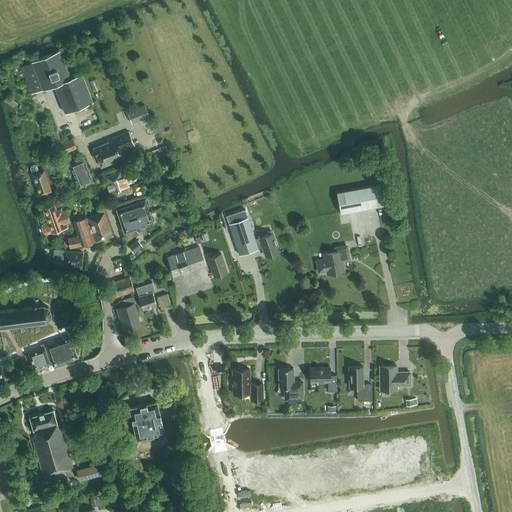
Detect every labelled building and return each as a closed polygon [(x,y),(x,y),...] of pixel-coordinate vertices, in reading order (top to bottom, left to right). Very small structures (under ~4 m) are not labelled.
[(32,61),(32,62),(21,67),(31,93),(43,89),(43,90),(54,85),(65,112),(93,101),(82,73),(71,78),(59,50),(32,61)] [(128,112),(132,123),(149,116),(145,105),(128,112)] [(151,124),(155,133),(164,130),(161,120),(151,124)] [(134,145),(136,144),(135,141),(133,142),(129,131),(107,140),(108,142),(94,148),(101,167),(113,162),(114,164),(127,159),(124,152),(126,152),(125,149),(134,145)] [(56,145),(60,154),(76,147),(73,139),(56,145)] [(165,146),(154,150),(156,155),(167,151),(165,146)] [(41,163),(44,170),(44,169),(47,176),(52,175),(53,174),(54,175),(57,174),(53,165),(61,161),(59,156),(41,163)] [(93,182),(83,157),(69,163),(64,165),(68,175),(73,173),(79,188),(93,182)] [(44,169),(44,170),(39,171),(36,163),(27,166),(29,174),(32,173),(39,195),(51,191),(51,189),(56,187),(52,175),(47,176),(44,169)] [(122,170),(105,176),(112,197),(130,191),(127,184),(132,182),(128,173),(124,175),(122,170)] [(380,183),(337,191),(341,212),(384,204),(380,183)] [(152,191),(149,184),(143,186),(145,194),(152,191)] [(117,209),(120,220),(149,211),(145,199),(117,209)] [(43,208),(52,232),(53,232),(54,233),(60,231),(60,229),(67,227),(66,224),(70,222),(66,210),(62,211),(61,208),(57,209),(55,204),(43,208)] [(96,241),(112,235),(104,211),(88,217),(96,241)] [(149,211),(120,220),(124,232),(153,222),(149,211)] [(81,245),(94,241),(86,217),(75,220),(76,224),(75,225),(79,235),(68,238),(70,247),(81,245)] [(229,223),(230,227),(239,254),(258,247),(255,239),(248,217),(231,223),(229,223)] [(260,238),(255,239),(258,247),(262,246),(266,256),(279,251),(273,233),(260,237),(260,238)] [(142,246),(138,240),(129,247),(134,252),(142,246)] [(174,275),(205,265),(199,245),(168,256),(174,275)] [(350,259),(347,245),(336,247),(337,251),(324,253),(325,259),(317,260),(319,270),(327,268),(328,273),(345,270),(343,260),(350,259)] [(58,250),(54,249),(53,254),(58,254),(65,255),(64,263),(82,265),(83,252),(58,250)] [(221,253),(208,257),(214,276),(227,271),(221,253)] [(134,290),(129,276),(109,283),(113,298),(134,290)] [(156,305),(152,292),(155,291),(152,282),(136,287),(139,296),(143,309),(156,305)] [(171,305),(167,293),(157,297),(161,309),(171,305)] [(119,300),(121,304),(122,307),(117,308),(119,317),(121,316),(125,329),(140,325),(134,303),(136,303),(134,296),(119,300)] [(43,304),(39,305),(38,299),(34,300),(31,300),(32,307),(22,308),(21,302),(18,302),(19,308),(0,310),(0,326),(45,321),(46,321),(49,319),(50,318),(51,315),(51,314),(51,310),(50,309),(48,307),(47,306),(44,305),(43,304)] [(74,335),(56,341),(60,352),(52,356),(55,364),(78,357),(74,346),(79,345),(77,340),(81,338),(78,330),(73,331),(74,335)] [(42,348),(47,364),(50,363),(49,361),(51,360),(53,365),(55,364),(52,356),(60,352),(56,341),(46,344),(46,343),(41,344),(42,348)] [(34,368),(47,364),(42,348),(28,352),(34,368)] [(364,384),(363,366),(349,366),(350,386),(358,386),(358,400),(372,400),(372,384),(364,384)] [(397,372),(397,366),(381,366),(381,389),(397,389),(397,385),(411,385),(410,372),(397,372)] [(330,375),(330,367),(311,367),(311,382),(328,382),(329,391),(337,391),(337,375),(330,375)] [(287,397),(294,396),(294,397),(302,396),(302,381),(294,381),(293,368),(278,368),(279,387),(287,387),(287,397)] [(250,369),(232,369),(233,393),(236,396),(240,395),(243,393),(250,393),(250,399),(263,399),(263,383),(250,383),(250,369)] [(137,439),(164,432),(157,401),(129,407),(137,439)] [(64,470),(73,467),(61,427),(58,428),(53,409),(30,416),(35,435),(32,436),(44,478),(45,477),(45,479),(48,479),(47,477),(65,472),(64,470)] [(123,455),(138,452),(136,443),(121,446),(123,455)] [(80,479),(81,479),(88,477),(100,474),(98,464),(77,470),(80,479)] [(66,511),(64,503),(57,505),(58,511),(66,511)]
